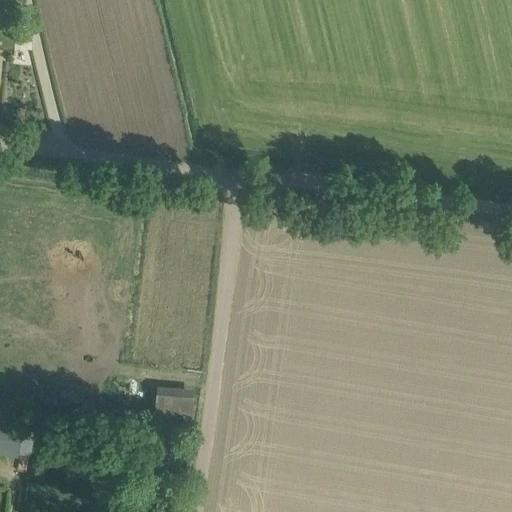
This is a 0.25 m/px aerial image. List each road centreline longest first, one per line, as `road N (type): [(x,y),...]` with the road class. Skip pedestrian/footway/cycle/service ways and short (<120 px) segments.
road 1 (unclassified): [(199,511),(242,188),(0,150)]
road 2 (track): [(242,188),(511,217)]
